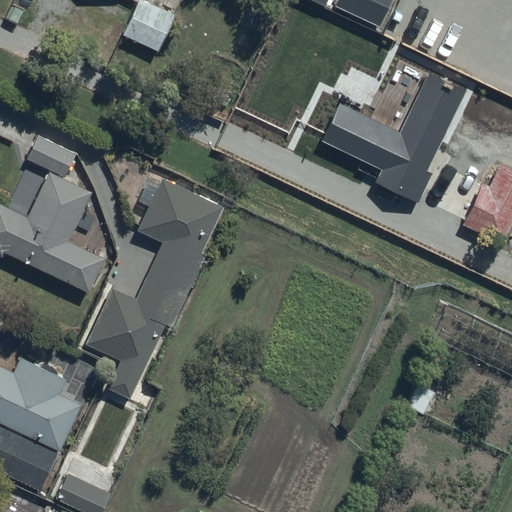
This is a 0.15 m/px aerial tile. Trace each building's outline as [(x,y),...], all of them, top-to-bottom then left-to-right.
[(171,11),(147,0),(132,0),(120,26),(156,43),(171,11)] [(424,167),(463,86),(424,67),(423,70),(414,66),(397,101),(407,106),(396,127),(335,98),(317,135),(379,165),(373,177),(416,198),(430,170),(424,167)] [(23,157),(45,168),(25,211),(0,200),(0,248),(86,287),(101,253),(65,237),(88,186),(62,175),(73,149),(35,131),(23,157)] [(511,212),(511,166),(497,159),(485,185),(477,182),(460,219),(500,238),(511,212)] [(110,283),(83,340),(117,357),(103,384),(127,395),(164,321),(168,324),(203,253),(198,250),(220,205),(159,175),(134,226),(159,238),(132,294),(110,283)] [(0,364),(0,471),(35,488),(78,400),(56,389),(63,375),(17,352),(9,368),(0,364)] [(431,388),(414,380),(403,402),(419,410),(431,388)] [(95,511),(106,490),(63,470),(52,495),(89,511),(95,511)] [(22,511),(0,502),(0,511),(22,511)]
